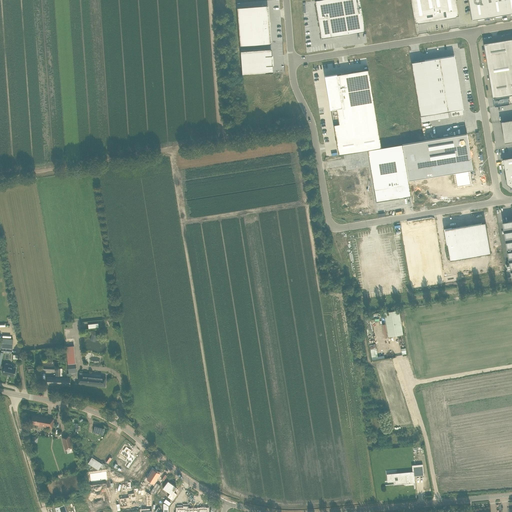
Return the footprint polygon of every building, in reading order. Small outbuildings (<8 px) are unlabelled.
[(319,0),(315,1),(319,27),(321,37),(321,38),(365,31),(359,0),(319,0)] [(455,0),(410,0),(414,23),(458,16),(455,0)] [(511,0),(468,0),(472,20),(511,13),(511,0)] [(266,6),(237,8),(240,46),(271,44),(271,42),(270,42),(269,29),(270,29),(269,23),(267,24),(266,6)] [(511,94),(511,39),(483,44),(492,99),(493,99),(493,98),(511,94)] [(265,49),(240,51),(242,75),(272,73),(273,73),(273,72),(272,72),(272,66),(272,65),(271,66),(271,61),(270,56),(271,56),(271,55),(271,56),(270,49),(265,49)] [(454,56),(411,63),(420,116),(462,109),(454,56)] [(368,70),(325,77),(338,155),(381,148),(368,70)] [(511,119),(501,121),(501,122),(508,122),(509,128),(504,129),(505,135),(503,135),(504,136),(505,136),(506,141),(505,142),(505,143),(511,141),(511,119)] [(467,134),(402,145),(408,181),(416,179),(414,169),(453,162),(457,186),(463,185),(463,184),(470,183),(467,160),(471,159),(467,134)] [(402,144),(367,150),(376,202),(399,198),(410,196),(408,184),(402,144)] [(511,157),(502,159),(506,184),(511,188),(511,187),(511,157)] [(511,220),(503,222),(511,277),(511,220)] [(451,228),(444,229),(446,240),(446,241),(447,244),(446,244),(447,244),(449,260),(491,253),(486,222),(482,223),(481,223),(451,228)] [(437,232),(411,236),(419,287),(445,283),(437,232)] [(403,334),(398,310),(383,312),(388,337),(403,334)] [(12,349),(13,339),(0,337),(0,368),(3,353),(11,354),(12,349)] [(66,347),(68,363),(67,363),(68,373),(76,372),(74,346),(66,347)] [(54,371),(54,361),(40,361),(40,371),(54,371)] [(15,373),(16,367),(12,366),(11,365),(6,363),(5,364),(5,366),(4,366),(4,369),(2,370),(2,372),(3,373),(2,374),(14,377),(14,376),(15,375),(15,374),(15,373)] [(78,384),(105,387),(106,378),(79,375),(78,384)] [(46,385),(70,386),(70,377),(47,377),(46,385)] [(39,426),(52,428),(54,419),(32,415),(31,424),(39,425),(39,426)] [(73,448),(69,436),(62,438),(65,450),(73,448)] [(115,437),(112,442),(109,440),(106,446),(114,452),(120,441),(115,437)] [(102,440),(97,448),(101,451),(106,442),(102,440)] [(124,447),(120,454),(126,458),(124,461),(126,462),(124,466),(128,468),(130,464),(132,461),(135,457),(132,455),(131,454),(132,451),(125,447),(124,447)] [(142,472),(136,482),(139,484),(149,469),(147,467),(148,465),(147,464),(148,464),(143,460),(142,461),(141,460),(140,461),(139,462),(138,465),(136,468),(142,472)] [(422,464),(413,465),(414,476),(423,475),(422,464)] [(153,469),(147,479),(153,483),(160,473),(153,469)] [(107,472),(91,475),(92,482),(108,480),(107,472)] [(397,474),(391,475),(391,480),(391,481),(395,480),(395,481),(396,484),(398,484),(405,483),(405,485),(413,485),(413,483),(412,473),(397,474)] [(168,480),(163,488),(170,493),(168,496),(173,499),(177,494),(174,492),(177,487),(168,480)] [(156,482),(150,491),(155,494),(160,485),(156,482)] [(128,497),(119,499),(121,507),(127,506),(126,499),(131,499),(132,505),(136,504),(135,496),(134,496),(134,493),(128,494),(128,497)] [(95,507),(106,503),(104,497),(93,501),(95,507)]
